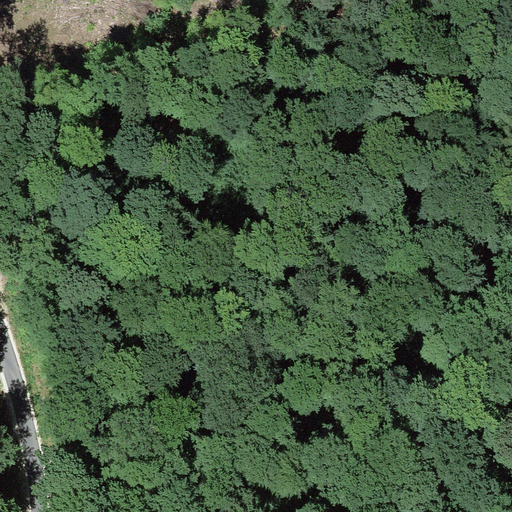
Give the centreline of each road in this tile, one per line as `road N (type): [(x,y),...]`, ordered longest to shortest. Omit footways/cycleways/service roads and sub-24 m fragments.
road 1 (track): [(0,223),(113,134),(203,93),(270,0)]
road 2 (unclassified): [(38,511),(30,419),(0,333)]
